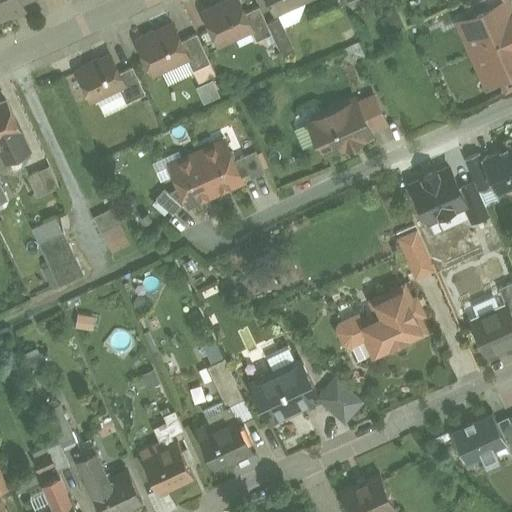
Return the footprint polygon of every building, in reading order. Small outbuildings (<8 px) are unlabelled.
[(0,0),(0,15),(23,6),(20,0),(0,0)] [(239,0),(220,0),(216,2),(215,4),(204,9),(219,42),(251,27),(252,26),(245,11),(239,0)] [(268,0),(274,11),(296,0),(268,0)] [(336,0),(323,0),(307,7),(315,24),(320,22),(318,17),(335,10),(337,14),(342,12),(336,0)] [(511,9),(507,0),(497,0),(473,11),(480,25),(465,32),(480,65),(495,59),(501,73),(511,68),(511,9)] [(468,0),(473,11),(497,0),(468,0)] [(267,20),(259,4),(245,11),(252,26),(251,27),(256,39),(272,31),(267,20)] [(295,47),(280,14),(267,20),(272,31),(282,53),(295,47)] [(173,23),(138,39),(154,71),(174,62),(174,60),(186,54),(187,54),(181,39),(173,23)] [(197,32),(181,39),(187,54),(186,54),(193,69),(210,60),(197,32)] [(110,53),(98,59),(96,58),(90,61),(89,63),(78,69),(92,97),(118,85),(124,82),(119,71),(110,53)] [(210,60),(193,69),(198,80),(216,71),(210,60)] [(146,92),(133,65),(119,71),(124,82),(118,85),(126,101),(146,92)] [(511,68),(501,73),(508,88),(511,85),(511,68)] [(209,97),(225,91),(220,78),(204,83),(209,97)] [(374,93),(357,101),(370,129),(386,122),(374,93)] [(6,98),(0,101),(0,137),(14,131),(20,128),(6,98)] [(356,99),(342,105),(339,104),(323,111),(322,114),(312,119),(310,123),(315,133),(319,135),(326,151),(342,144),(346,145),(372,134),(370,129),(357,101),(356,99)] [(14,131),(0,137),(0,144),(6,157),(23,149),(14,131)] [(511,141),(506,144),(507,147),(502,150),(500,147),(482,155),(481,155),(493,182),(497,191),(511,184),(511,141)] [(227,144),(216,148),(214,143),(197,150),(216,193),(221,191),(222,189),(243,179),(241,176),(233,159),(233,158),(235,154),(233,150),(229,149),(227,144)] [(256,149),(233,159),(241,176),(249,172),(251,177),(266,171),(256,149)] [(493,182),(481,155),(482,155),(479,149),(465,155),(475,180),(479,188),(493,182)] [(216,193),(197,150),(180,158),(183,164),(173,168),(175,173),(173,177),(175,181),(179,182),(180,185),(188,201),(189,204),(209,194),(211,195),(216,193)] [(49,163),(28,173),(38,194),(59,184),(49,163)] [(461,186),(451,164),(408,182),(426,225),(465,208),(470,206),(461,186)] [(16,166),(5,171),(10,180),(20,175),(16,166)] [(475,180),(461,186),(470,206),(465,208),(472,224),(490,217),(479,188),(475,180)] [(169,190),(165,186),(155,197),(174,214),(183,203),(188,201),(180,185),(169,190)] [(119,203),(94,215),(101,230),(127,218),(119,203)] [(120,222),(102,230),(112,251),(130,242),(120,222)] [(313,227),(297,233),(303,247),(319,240),(313,227)] [(64,230),(38,241),(59,284),(85,273),(64,230)] [(419,232),(400,240),(414,271),(432,263),(419,232)] [(511,279),(499,285),(506,302),(507,302),(511,312),(511,279)] [(396,308),(383,314),(381,312),(364,321),(363,318),(361,319),(358,314),(341,322),(340,323),(339,326),(340,328),(341,329),(346,340),(347,342),(349,343),(351,343),(353,342),(355,340),(367,335),(375,352),(425,328),(404,283),(388,291),(396,308)] [(506,302),(471,318),(486,352),(511,340),(511,312),(507,302),(506,302)] [(224,357),(209,365),(216,379),(231,372),(231,371),(224,357)] [(301,358),(251,382),(269,420),(319,396),(319,395),(301,358)] [(231,372),(216,379),(228,404),(243,397),(231,372)] [(337,375),(319,395),(319,396),(345,419),(364,398),(337,375)] [(243,397),(228,404),(235,417),(236,416),(239,421),(253,415),(244,397),(243,397)] [(493,409),(473,418),(473,417),(464,421),(465,422),(451,428),(464,455),(465,455),(467,460),(482,453),(485,460),(498,454),(495,448),(506,442),(508,442),(497,419),(493,409)] [(65,412),(50,419),(60,441),(62,445),(77,438),(65,412)] [(511,422),(509,416),(508,414),(497,419),(508,442),(506,442),(511,452),(511,451),(511,422)] [(178,415),(172,418),(178,431),(184,429),(178,415)] [(235,417),(212,427),(210,422),(197,428),(214,465),(251,448),(239,421),(236,416),(235,417)] [(178,440),(163,446),(160,440),(139,449),(158,490),(193,475),(178,440)] [(60,441),(46,446),(49,453),(51,452),(56,463),(55,464),(58,470),(70,465),(62,445),(60,441)] [(129,469),(110,478),(93,442),(76,450),(103,511),(113,511),(143,499),(129,469)] [(49,453),(34,459),(39,471),(55,464),(56,463),(51,452),(49,453)] [(0,490),(9,487),(0,466),(0,490)] [(381,472),(342,489),(352,511),(396,511),(393,505),(395,504),(381,472)] [(59,475),(44,482),(54,504),(38,511),(37,511),(78,511),(72,497),(69,498),(59,475)]
